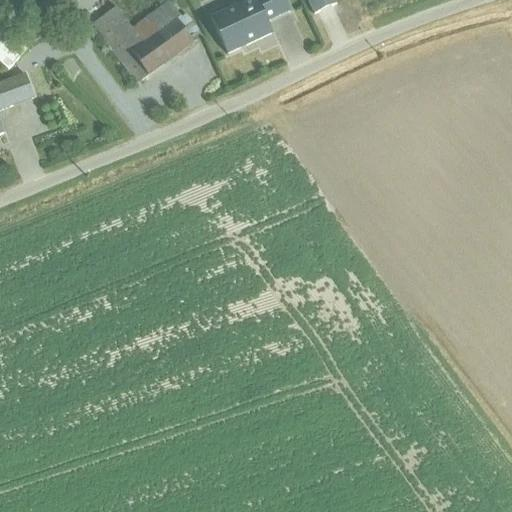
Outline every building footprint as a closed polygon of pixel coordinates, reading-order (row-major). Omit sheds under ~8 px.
[(115,15),(96,27),(133,85),(195,46),(166,0),(165,0),(123,27),(115,15)] [(266,0),(282,31),(335,5),(332,0),(266,0)] [(271,38),(254,1),(227,13),(236,31),(225,36),(234,55),(271,38)] [(34,56),(16,42),(0,62),(0,64),(16,78),(34,56)] [(0,146),(4,145),(0,130),(0,119),(21,113),(14,87),(0,91),(0,146)]
